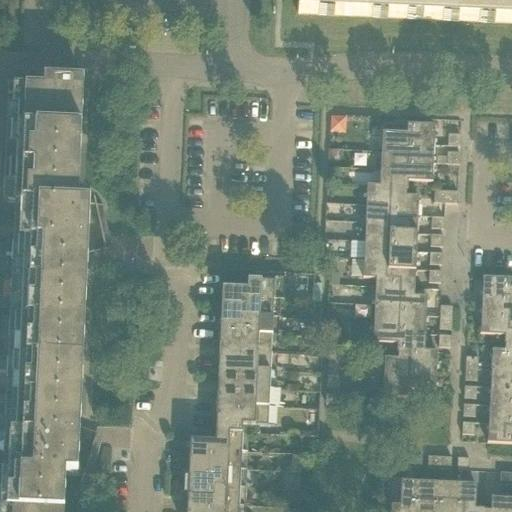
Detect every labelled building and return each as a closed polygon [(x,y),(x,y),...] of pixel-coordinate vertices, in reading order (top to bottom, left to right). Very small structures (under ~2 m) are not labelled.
[(511,0),(298,0),(297,15),(511,24),(511,0)] [(89,206),(89,205),(77,205),(83,80),(44,78),(43,88),(7,86),(2,203),(14,204),(8,338),(83,341),(87,264),(88,242),(105,239),(98,207),(102,208),(102,206),(96,206),(94,198),(93,198),(94,206),(89,206)] [(382,134),(381,152),(406,154),(406,146),(433,147),(434,128),(407,126),(407,135),(382,134)] [(459,148),(460,136),(448,135),(447,148),(459,148)] [(381,152),(380,171),(405,172),(406,164),(433,165),(433,147),(406,146),(406,154),(381,152)] [(447,153),(446,166),(459,166),(459,154),(447,153)] [(380,171),(379,188),(379,189),(406,190),(407,182),(432,184),(433,165),(406,164),(405,172),(380,171)] [(379,189),(379,188),(367,188),(366,207),(391,208),(391,216),(417,217),(418,199),(406,198),(406,190),(379,189)] [(445,205),(445,192),(434,192),(433,204),(445,205)] [(457,193),(445,192),(445,205),(457,205),(457,193)] [(366,207),(365,225),(390,226),(390,234),(417,235),(417,217),(391,216),(391,208),(366,207)] [(443,231),(443,219),(431,218),(430,230),(443,231)] [(365,225),(364,242),(389,243),(389,252),(416,253),(417,235),(390,234),(390,226),(365,225)] [(430,248),(442,249),(442,237),(430,236),(430,248)] [(389,243),(364,242),(363,260),(389,261),(388,270),(415,271),(416,253),(389,252),(389,243)] [(429,266),(441,266),(442,254),(429,254),(429,266)] [(389,261),(363,260),(362,279),(375,280),(375,287),(414,289),(415,271),(388,270),(389,261)] [(222,289),(221,306),(247,307),(247,299),(273,300),(283,300),(284,279),(274,279),(274,282),(247,281),(248,272),(225,271),(224,289),(222,289)] [(428,284),(440,285),(441,273),(428,272),(428,284)] [(329,276),(329,286),(339,287),(340,275),(329,275),(329,276)] [(506,310),(511,310),(511,290),(509,290),(509,281),(482,280),(481,297),(506,299),(506,310)] [(312,285),(311,303),(320,303),(321,285),(312,285)] [(414,289),(375,287),(374,306),(399,307),(398,317),(426,319),(426,299),(414,298),(414,289)] [(481,297),(481,316),(506,317),(505,327),(511,327),(511,310),(506,310),(506,299),(481,297)] [(247,307),(221,306),(220,324),(246,325),(246,317),(272,319),(273,300),(247,299),(247,307)] [(374,306),(373,324),(398,325),(398,335),(425,336),(426,319),(398,317),(399,307),(374,306)] [(439,319),(451,320),(452,308),(440,307),(439,319)] [(506,317),(481,316),(480,336),(505,337),(504,344),(511,344),(511,327),(505,327),(506,317)] [(246,325),(220,324),(219,343),(245,344),(246,335),(271,336),(272,319),(246,317),(246,325)] [(451,320),(439,319),(438,331),(451,331),(451,320)] [(398,325),(373,324),(372,344),(385,344),(397,345),(397,352),(424,353),(425,336),(398,335),(398,325)] [(245,344),(219,343),(218,361),(244,362),(245,353),(271,354),(271,336),(246,335),(245,344)] [(438,349),(450,349),(451,337),(438,336),(438,349)] [(83,341),(8,338),(2,472),(0,471),(0,511),(63,511),(65,476),(77,477),(77,476),(82,476),(80,484),(81,484),(83,476),(90,476),(90,475),(86,475),(95,444),(79,439),(80,425),(83,341)] [(385,344),(383,379),(410,380),(411,370),(436,371),(437,354),(424,353),(397,352),(397,345),(385,344)] [(511,344),(504,344),(504,353),(491,352),(491,371),(511,372),(511,344)] [(328,349),(327,376),(339,377),(340,350),(328,349)] [(218,361),(218,378),(244,379),(244,371),(270,372),(271,354),(245,353),(244,362),(218,361)] [(465,370),(477,371),(478,359),(465,358),(465,370)] [(410,380),(383,379),(382,398),(409,399),(410,390),(435,392),(436,371),(411,370),(410,380)] [(477,371),(465,370),(464,382),(476,382),(477,371)] [(218,378),(217,397),(243,398),(243,390),(269,391),(270,372),(244,371),(244,379),(218,378)] [(511,372),(491,371),(490,389),(511,389),(511,372)] [(339,377),(327,376),(326,388),(338,389),(339,377)] [(464,388),(463,400),(476,400),(476,388),(464,388)] [(511,389),(490,389),(489,407),(511,407),(511,389)] [(217,397),(216,415),(242,416),(242,407),(268,408),(269,391),(243,390),(243,398),(217,397)] [(336,396),(326,396),(325,405),(336,406),(336,396)] [(463,406),(462,418),(475,418),(475,406),(463,406)] [(242,416),(216,415),(215,434),(242,435),(258,435),(259,427),(267,427),(268,408),(242,407),(242,416)] [(511,407),(489,407),(488,425),(511,425),(511,407)] [(462,424),(461,436),(474,436),(474,424),(462,424)] [(511,425),(488,425),(487,444),(511,445),(511,425)] [(189,441),(189,459),(214,460),(214,452),(241,453),(242,435),(215,434),(215,442),(189,441)] [(189,459),(188,478),(213,479),(213,470),(240,472),(241,453),(214,452),(214,460),(189,459)] [(421,457),(410,457),(409,469),(421,470),(421,457)] [(439,471),(439,458),(427,458),(427,470),(439,471)] [(439,458),(439,471),(450,471),(451,459),(439,458)] [(456,471),(468,472),(469,460),(457,459),(456,471)] [(213,479),(188,478),(187,496),(212,497),(212,488),(239,489),(240,472),(213,470),(213,479)] [(511,487),(511,474),(500,474),(499,486),(511,487)] [(283,480),(283,491),(298,492),(299,481),(283,480)] [(419,508),(420,483),(401,482),(400,507),(391,507),(390,511),(410,511),(410,508),(419,508)] [(410,508),(410,511),(436,511),(438,484),(420,483),(419,508),(410,508)] [(438,484),(436,511),(464,511),(465,510),(455,510),(456,485),(438,484)] [(475,486),(456,485),(455,510),(465,510),(464,511),(482,511),(474,511),(475,486)] [(212,497),(187,496),(186,511),(210,511),(211,507),(239,508),(239,489),(212,488),(212,497)] [(482,511),(509,511),(510,500),(491,499),(491,511),(482,511)]
